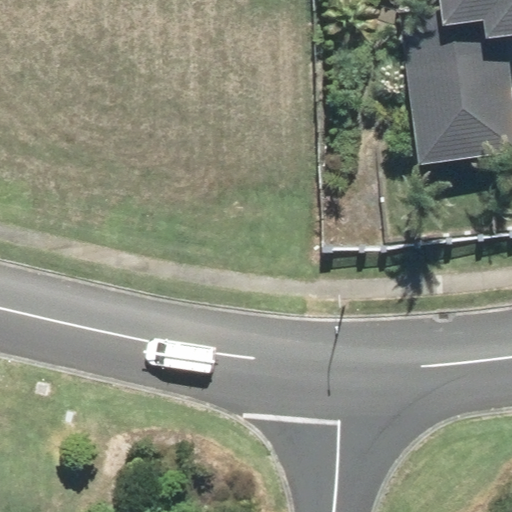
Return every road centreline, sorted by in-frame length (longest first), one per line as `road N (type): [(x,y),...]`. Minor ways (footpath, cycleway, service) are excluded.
road 1 (residential): [(0,306),(333,377)]
road 2 (residential): [(333,377),(511,355)]
road 3 (residential): [(334,511),(333,377)]
